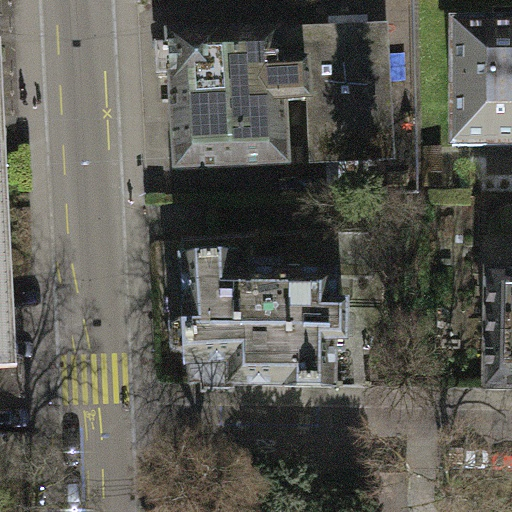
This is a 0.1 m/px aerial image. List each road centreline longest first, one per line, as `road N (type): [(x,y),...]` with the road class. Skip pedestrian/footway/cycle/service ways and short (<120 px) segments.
road 1 (residential): [(66,0),(84,378),(112,433)]
road 2 (residential): [(112,433),(511,440)]
